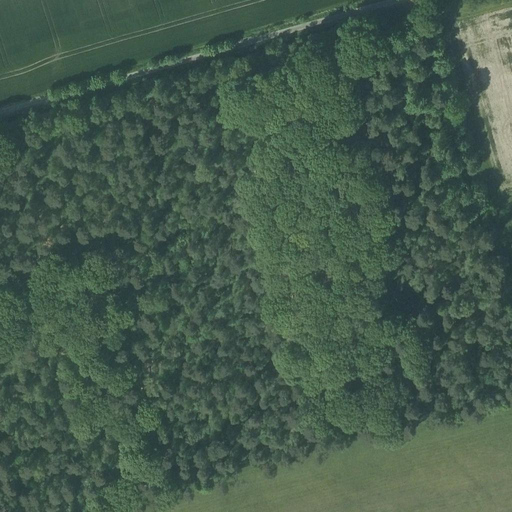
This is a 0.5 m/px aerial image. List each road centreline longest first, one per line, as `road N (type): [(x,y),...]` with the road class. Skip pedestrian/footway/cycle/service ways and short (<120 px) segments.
road 1 (unclassified): [(406,0),(0,112)]
road 2 (track): [(422,0),(511,303)]
